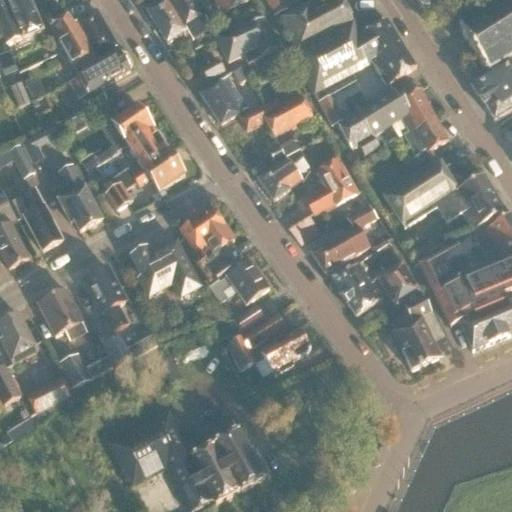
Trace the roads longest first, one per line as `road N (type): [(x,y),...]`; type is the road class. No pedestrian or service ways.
road 1 (residential): [(409,427),(232,180)]
road 2 (residential): [(232,180),(0,302)]
road 3 (residential): [(511,186),(389,0)]
road 4 (residential): [(232,180),(113,0)]
